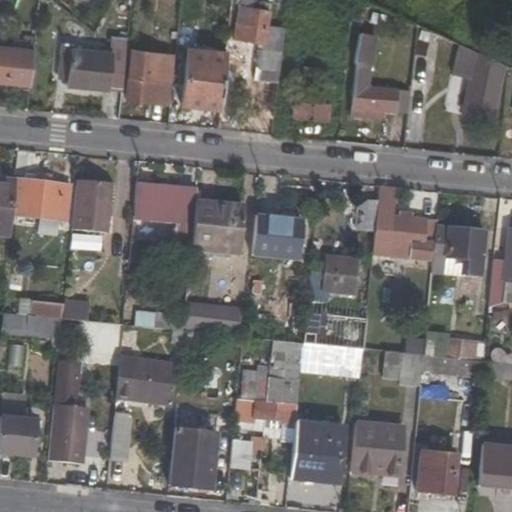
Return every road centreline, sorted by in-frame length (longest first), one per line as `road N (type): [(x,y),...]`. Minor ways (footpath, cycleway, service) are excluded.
road 1 (residential): [(0,134),(511,182)]
road 2 (residential): [(0,498),(133,511)]
